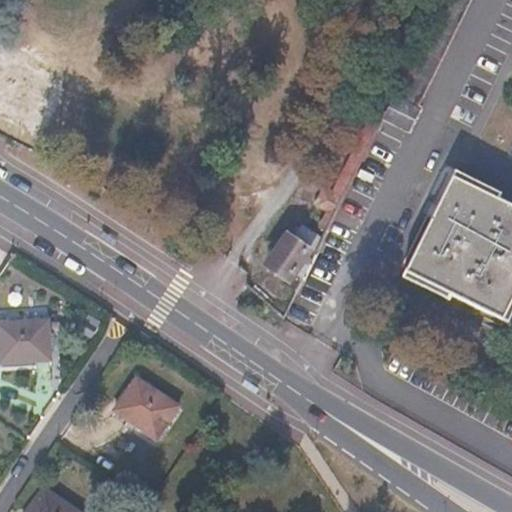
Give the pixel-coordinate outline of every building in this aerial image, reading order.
[(437,0),(390,96),(419,110),(431,86),(429,85),(469,0),(437,0)] [(383,111),(376,107),(345,169),(352,173),(383,111)] [(332,193),(324,189),(317,203),(329,210),(333,212),(352,173),(345,169),(332,193)] [(511,299),(511,204),(455,176),(407,270),(502,318),(511,299)] [(333,212),(329,210),(319,230),(323,232),(333,212)] [(312,256),(287,239),(270,263),(290,278),(293,274),(300,278),(312,256)] [(47,319),(0,322),(0,360),(50,357),(47,319)] [(179,408),(136,378),(114,410),(157,440),(179,408)] [(78,511),(46,489),(29,511),(78,511)]
